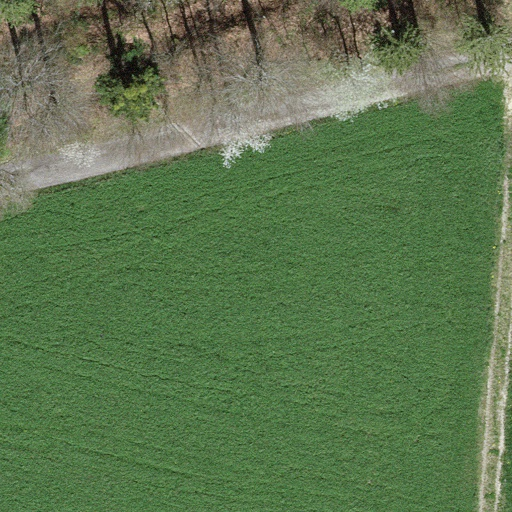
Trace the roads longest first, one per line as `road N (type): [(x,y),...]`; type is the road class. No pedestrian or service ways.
road 1 (track): [(0,183),(511,74)]
road 2 (track): [(511,113),(489,511)]
